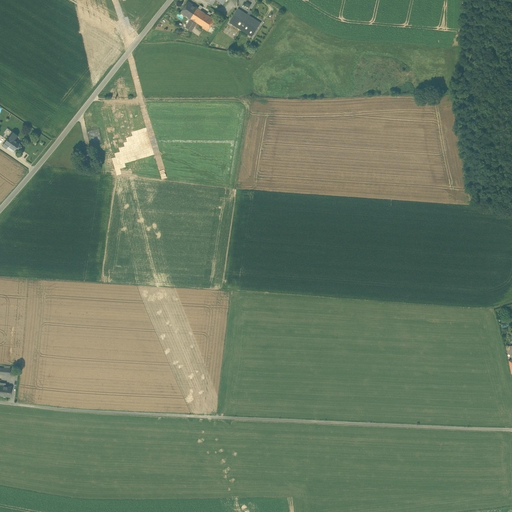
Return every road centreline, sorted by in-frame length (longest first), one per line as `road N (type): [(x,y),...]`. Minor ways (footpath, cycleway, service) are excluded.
road 1 (unclassified): [(0,402),(511,429)]
road 2 (tertiary): [(0,209),(170,0)]
road 3 (track): [(92,96),(249,99),(238,185)]
